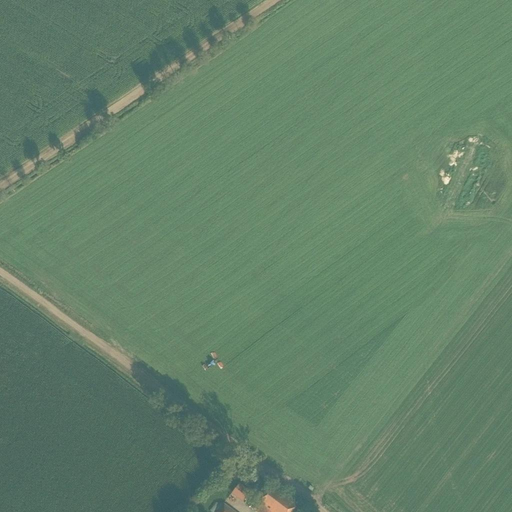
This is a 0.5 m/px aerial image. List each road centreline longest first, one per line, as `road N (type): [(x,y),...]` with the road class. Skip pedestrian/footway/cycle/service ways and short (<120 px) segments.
road 1 (track): [(320,511),(0,272)]
road 2 (track): [(0,189),(277,0)]
